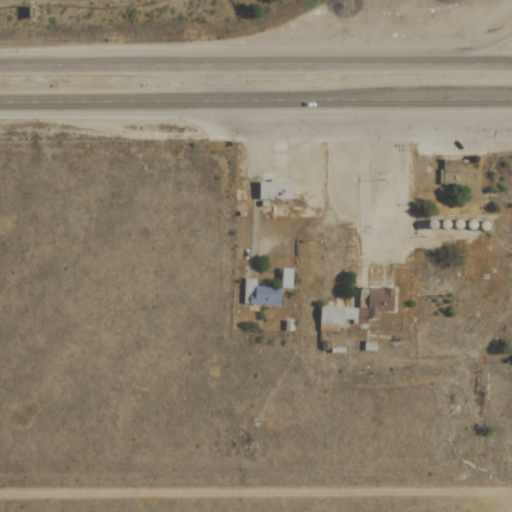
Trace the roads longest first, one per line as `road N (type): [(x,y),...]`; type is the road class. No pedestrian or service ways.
road 1 (trunk): [(511,68),(0,70)]
road 2 (trunk): [(0,107),(511,105)]
road 3 (trunk): [(511,29),(450,52),(185,56),(140,70)]
